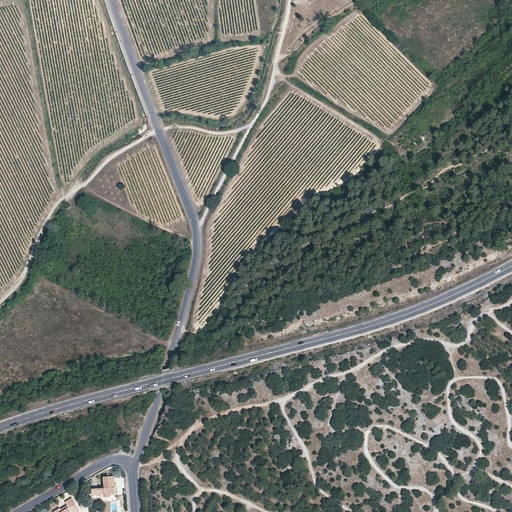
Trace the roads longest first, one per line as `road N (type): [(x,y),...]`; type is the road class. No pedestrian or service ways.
road 1 (primary): [(0,428),(401,315),(511,265)]
road 2 (residential): [(131,465),(173,351),(197,244),(111,0)]
road 3 (track): [(254,123),(224,133),(168,127),(117,152),(60,197),(25,272),(0,300)]
road 4 (track): [(288,0),(265,105),(196,229)]
road 5 (residential): [(20,511),(110,460),(131,465)]
